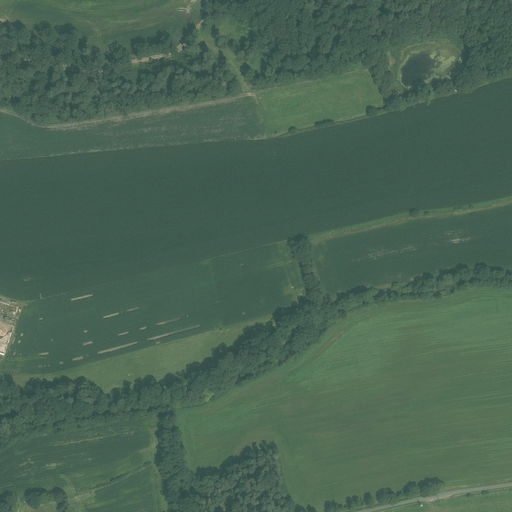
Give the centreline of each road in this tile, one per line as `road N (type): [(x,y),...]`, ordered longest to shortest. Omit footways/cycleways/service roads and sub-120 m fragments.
road 1 (track): [(0,35),(171,51),(206,18)]
road 2 (unclassified): [(511,484),(366,511)]
